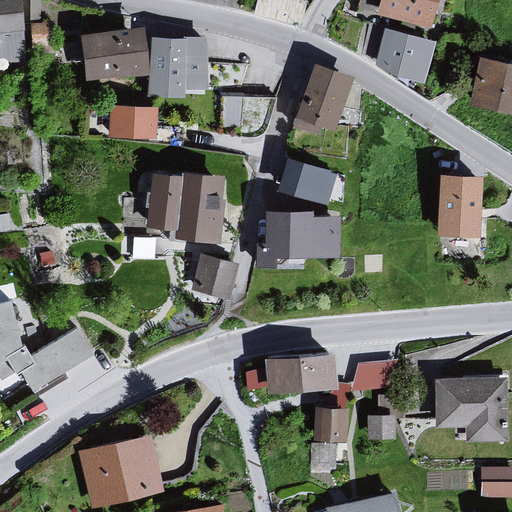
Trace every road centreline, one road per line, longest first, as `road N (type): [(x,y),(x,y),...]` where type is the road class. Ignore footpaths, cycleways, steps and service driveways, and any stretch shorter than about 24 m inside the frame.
road 1 (tertiary): [(511,317),(304,334),(182,361),(0,483)]
road 2 (tertiary): [(304,45),(373,79),(511,170)]
road 3 (tertiary): [(119,0),(304,45)]
